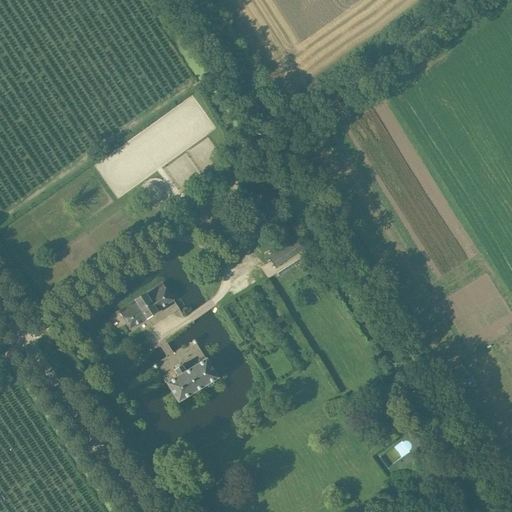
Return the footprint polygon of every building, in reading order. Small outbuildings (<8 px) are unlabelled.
[(267,257),(275,268),(305,248),(297,237),(267,257)] [(277,273),(280,278),(308,260),(304,255),(277,273)] [(145,293),(140,297),(152,315),(157,312),(157,311),(173,300),(162,283),(146,293),(145,293)] [(140,297),(134,301),(118,312),(120,314),(122,316),(121,317),(129,329),(145,319),(146,319),(152,315),(140,297)] [(177,376),(166,383),(177,402),(217,378),(205,358),(185,371),(181,365),(174,370),(177,376)] [(435,445),(431,440),(424,445),(428,450),(435,445)]
